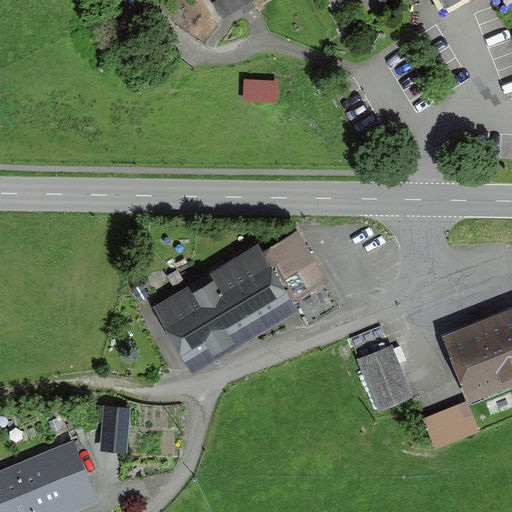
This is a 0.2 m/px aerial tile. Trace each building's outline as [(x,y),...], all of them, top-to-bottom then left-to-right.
[(219,0),(228,14),(251,0),(219,0)] [(502,10),(511,3),(511,0),(496,0),(498,4),(502,10)] [(245,75),(244,100),(280,101),(281,76),(245,75)] [(339,306),(295,232),(263,252),(292,301),(307,325),(339,306)] [(189,290),(192,294),(167,310),(196,359),(292,301),(263,252),(213,282),(210,277),(189,290)] [(511,317),(489,327),(508,373),(511,371),(511,317)] [(498,391),(493,379),(508,373),(489,327),(454,342),(477,400),(498,391)] [(361,359),(380,406),(408,394),(389,348),(361,359)] [(470,397),(424,411),(434,443),(480,428),(470,397)] [(106,446),(131,446),(132,401),(107,401),(106,446)] [(0,475),(0,511),(39,511),(90,491),(71,446),(0,475)]
